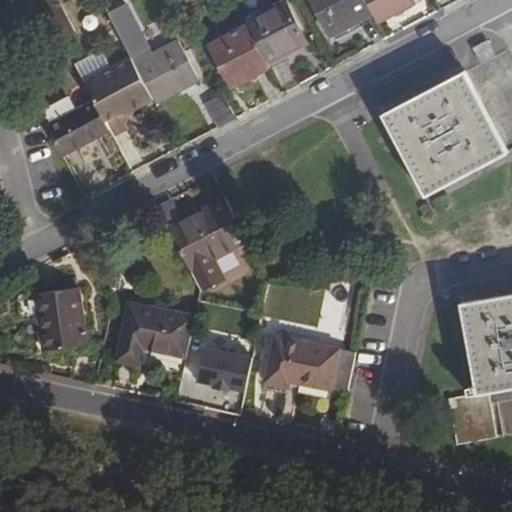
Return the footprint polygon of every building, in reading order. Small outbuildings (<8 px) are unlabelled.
[(57,0),(40,0),(63,41),(76,34),(57,0)] [(307,40),(286,0),(284,0),(250,19),(271,59),(307,40)] [(314,0),(330,31),(373,9),(368,0),(314,0)] [(368,0),(373,9),(378,19),(414,0),(368,0)] [(132,57),(136,65),(155,100),(156,102),(197,81),(177,44),(151,58),(124,8),(110,16),(132,57)] [(232,85),(272,64),(249,22),(210,41),(232,85)] [(95,100),(105,120),(121,112),(132,106),(134,110),(155,100),(136,65),(132,57),(112,68),(102,50),(76,64),(85,82),(95,100)] [(505,149),(463,67),(382,109),(424,192),(505,149)] [(210,101),(223,125),(237,118),(224,93),(210,101)] [(95,100),(48,126),(63,155),(110,129),(105,120),(95,100)] [(132,106),(121,112),(123,116),(134,110),(132,106)] [(203,199),(222,188),(216,175),(196,186),(203,199)] [(213,205),(168,228),(199,290),(224,276),(215,257),(234,247),(213,205)] [(87,346),(81,287),(39,292),(46,350),(87,346)] [(511,295),(461,304),(477,385),(468,387),(470,395),(450,398),(459,445),(498,437),(490,391),(511,387),(511,295)] [(117,352),(126,354),(137,300),(128,298),(117,352)] [(141,343),(186,353),(194,314),(137,300),(126,354),(137,357),(141,343)] [(389,328),(393,306),(375,303),(372,325),(389,328)] [(353,356),(272,337),(261,385),(283,390),(285,381),(327,391),(344,395),(353,356)] [(137,357),(183,368),(186,353),(141,343),(137,357)] [(229,387),(245,390),(253,356),(203,346),(196,380),(213,383),(212,386),(228,389),(229,387)] [(327,391),(285,381),(283,390),(282,395),(324,405),(327,391)]
